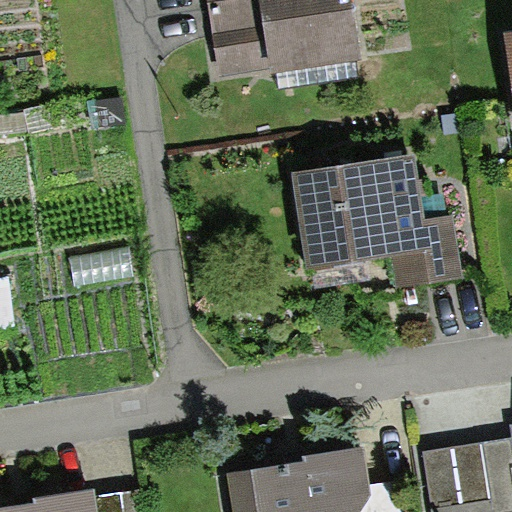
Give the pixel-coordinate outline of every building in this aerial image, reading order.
[(335,0),(214,0),(221,67),(269,62),(272,84),(343,77),(335,0)] [(390,141),(300,156),(318,259),(408,244),(390,141)] [(439,511),(500,511),(492,442),(432,449),(439,511)] [(369,511),(361,459),(234,479),(239,511),(369,511)] [(150,511),(149,488),(102,491),(103,511),(150,511)] [(42,510),(26,511),(91,511),(90,494),(40,499),(42,510)]
